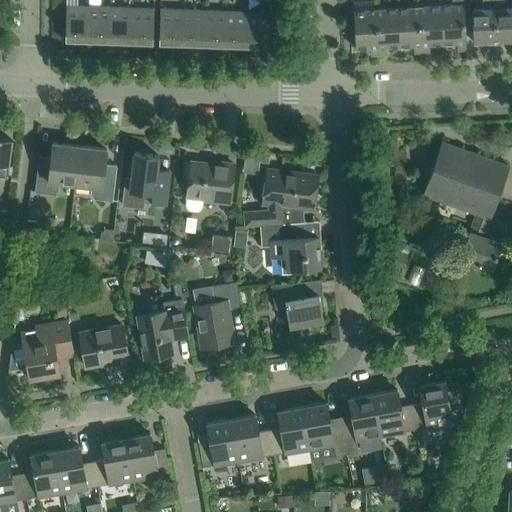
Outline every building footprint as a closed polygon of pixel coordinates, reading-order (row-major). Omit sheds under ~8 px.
[(86,41),(87,6),(78,5),(77,0),(65,0),(64,40),(86,41)] [(457,49),(465,49),(461,0),(451,0),(452,5),(440,5),(442,43),(457,42),(457,49)] [(495,40),(492,0),(481,0),(482,8),(471,9),(472,41),(495,40)] [(511,39),(511,6),(504,7),(503,0),(492,0),(495,40),(511,39)] [(442,43),(440,5),(418,7),(421,51),(428,51),(428,44),(442,43)] [(108,42),(109,6),(87,6),(86,41),(108,42)] [(130,42),(131,7),(109,6),(108,42),(130,42)] [(153,8),(131,7),(130,42),(152,43),(153,8)] [(421,51),(418,7),(397,8),(399,46),(414,45),(414,52),(421,51)] [(180,44),(181,9),(159,8),(158,43),(180,44)] [(399,46),(397,8),(375,9),(378,54),(385,54),(385,46),(399,46)] [(202,45),(203,9),(181,9),(180,44),(202,45)] [(224,45),(225,10),(203,9),(202,45),(224,45)] [(378,54),(375,9),(353,10),(355,48),(370,47),(371,54),(378,54)] [(246,46),(247,11),(225,10),(224,45),(246,46)] [(269,12),(247,11),(246,46),(267,47),(269,12)] [(0,176),(7,177),(11,139),(0,138),(0,176)] [(491,269),(500,242),(483,236),(508,166),(441,141),(422,193),(475,212),(459,257),(491,269)] [(74,184),(79,146),(52,142),(50,157),(38,156),(34,191),(52,193),(57,190),(58,182),(74,184)] [(106,149),(79,146),(74,184),(91,186),(90,193),(93,198),(112,200),(116,165),(104,163),(106,149)] [(142,207),(142,201),(164,204),(168,170),(167,170),(167,176),(155,174),(158,155),(134,152),(131,176),(124,175),(120,205),(142,207)] [(229,202),(234,164),(218,162),(218,165),(190,161),(190,162),(184,162),(182,178),(188,178),(185,197),(186,197),(185,204),(187,207),(189,209),(196,210),(199,209),(201,206),(202,199),(229,202)] [(244,226),(259,225),(279,223),(282,205),(311,209),(314,193),(310,192),(313,174),(267,168),(262,203),(268,204),(268,209),(243,210),(244,226)] [(24,230),(37,232),(38,225),(35,221),(33,221),(26,220),(24,230)] [(279,223),(259,225),(261,246),(270,245),(271,257),(285,256),(286,270),(319,268),(318,249),(320,249),(320,247),(316,248),(315,236),(304,237),(303,222),(279,223)] [(100,239),(112,241),(113,230),(105,230),(101,233),(100,239)] [(226,271),(224,274),(225,282),(236,280),(234,270),(226,271)] [(321,280),(270,284),(274,307),(283,314),(286,313),(288,327),(323,321),(321,308),(322,307),(322,306),(320,307),(319,296),(322,295),(321,280)] [(236,281),(211,285),(213,302),(194,305),(202,347),(232,342),(226,308),(240,306),(236,281)] [(78,282),(64,284),(66,299),(81,296),(78,282)] [(163,310),(136,315),(143,358),(172,352),(170,338),(188,335),(182,298),(162,301),(163,310)] [(35,326),(37,340),(12,345),(11,344),(10,346),(11,346),(8,373),(9,369),(27,366),(29,378),(59,373),(56,357),(73,354),(67,320),(35,326)] [(128,360),(121,324),(78,332),(84,366),(104,362),(104,365),(106,364),(106,362),(114,361),(114,363),(128,360)] [(422,402),(410,404),(415,429),(426,427),(426,428),(451,424),(443,381),(419,385),(422,402)] [(396,389),(372,393),(380,436),(404,432),(404,431),(415,429),(410,404),(399,406),(396,389)] [(380,436),(372,393),(348,398),(351,415),(339,417),(346,454),(358,452),(355,441),(380,436)] [(346,454),(339,417),(328,419),(325,402),(301,406),(309,449),(333,445),(335,456),(346,454)] [(309,449),(301,406),(277,410),(280,427),(268,429),(273,454),(284,452),(284,453),(299,451),(309,449)] [(273,454),(268,429),(257,431),(254,414),(230,419),(238,462),(262,457),(262,456),(273,454)] [(238,462),(230,419),(206,423),(209,440),(197,442),(202,467),(213,465),(213,466),(238,462)] [(149,433),(125,437),(133,480),(157,476),(157,475),(168,473),(164,448),(152,450),(149,433)] [(133,480),(125,437),(101,442),(104,459),(93,461),(97,485),(108,483),(108,485),(133,480)] [(78,446),(54,450),(62,493),(86,489),(86,487),(97,485),(93,461),(81,463),(78,446)] [(62,493),(54,450),(30,454),(33,471),(22,473),(26,498),(37,496),(38,497),(62,493)] [(15,500),(26,498),(22,473),(10,475),(7,458),(0,459),(0,503),(15,501),(15,500)] [(430,494),(430,486),(409,486),(409,494),(430,494)]
